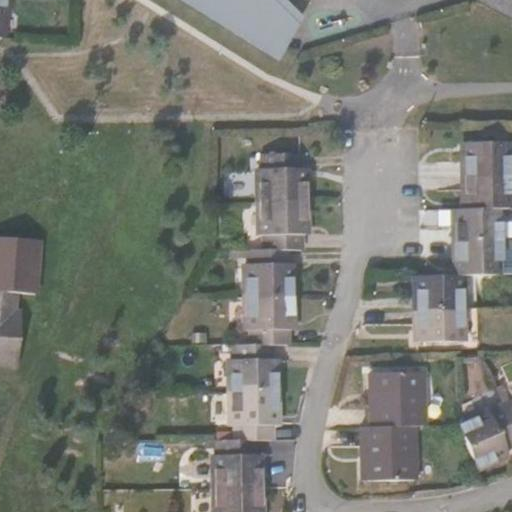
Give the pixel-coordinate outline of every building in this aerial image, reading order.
[(0,0),(0,30),(9,21),(10,0),(0,0)] [(164,0),(230,38),(252,0),(164,0)] [(252,0),(230,38),(271,64),(283,44),(295,24),(297,20),(275,0),(252,0)] [(511,0),(491,0),(511,10),(511,0)] [(448,147),(496,147),(495,116),(448,116),(448,147)] [(481,183),(496,182),(496,147),(448,147),(448,184),(481,183)] [(282,204),(306,204),(306,175),(302,175),(302,158),(267,159),(266,175),(261,175),(261,205),(282,204)] [(437,215),(482,213),(481,183),(448,184),(436,184),(437,215)] [(302,234),(305,234),(306,204),(282,204),(261,205),(261,234),(266,234),(267,249),(286,249),(302,249),(302,234)] [(443,248),(483,248),(482,213),(437,215),(437,248),(443,248)] [(7,297),(28,299),(33,243),(0,240),(0,369),(12,371),(17,319),(5,318),(7,297)] [(395,278),(443,279),(443,248),(437,248),(413,248),(395,248),(395,278)] [(244,300),(289,300),(289,265),(286,265),(286,249),(267,249),(250,250),(250,264),(245,264),(244,300)] [(394,310),(442,310),(443,279),(395,278),(394,310)] [(285,328),(289,328),(289,300),(244,300),(244,329),(250,329),(249,344),(268,344),(284,343),(285,328)] [(227,394),(273,394),(273,361),(269,361),(268,344),(249,344),(233,344),(232,359),(227,359),(227,394)] [(392,399),(405,399),(403,347),(349,348),(351,400),(392,399)] [(269,426),(273,426),(273,394),(227,394),(227,427),(232,428),(231,441),(255,441),(269,441),(269,426)] [(342,454),(395,453),(392,399),(351,400),(340,400),(342,454)] [(511,443),(511,403),(506,406),(507,410),(499,413),(511,443)] [(500,454),(511,448),(511,443),(499,413),(451,434),(456,443),(473,470),(501,457),(500,454)] [(259,511),(260,491),(218,491),(217,511),(259,511)]
